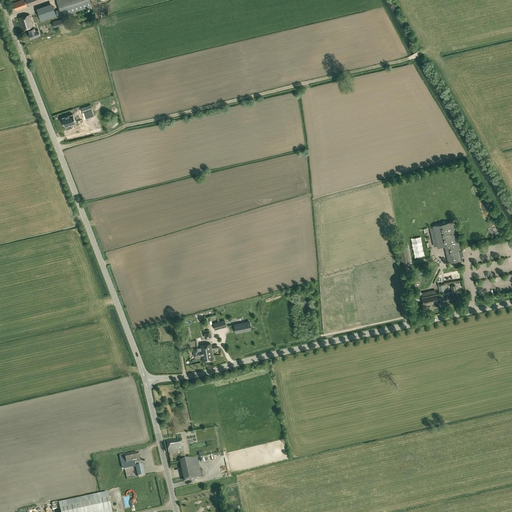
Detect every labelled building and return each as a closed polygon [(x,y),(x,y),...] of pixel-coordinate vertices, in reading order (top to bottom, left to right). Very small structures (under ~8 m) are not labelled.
[(16,10),(27,6),(24,0),(20,0),(13,3),(16,10)] [(55,10),(58,17),(92,6),(89,0),(56,0),(57,1),(59,8),(55,10)] [(57,15),(52,3),(37,8),(41,21),(57,15)] [(33,26),(30,14),(18,17),(21,30),(33,26)] [(52,21),(54,28),(65,25),(63,18),(52,21)] [(30,32),(29,33),(31,38),(40,35),(38,29),(35,31),(34,27),(29,29),(30,32)] [(90,103),(73,108),(74,113),(91,109),(90,103)] [(66,130),(73,128),(72,127),(71,124),(76,123),(73,114),(62,118),(65,127),(66,129),(66,130)] [(103,120),(75,130),(78,138),(106,128),(103,120)] [(460,260),(459,252),(460,252),(454,222),(434,226),(438,247),(445,246),(449,263),(460,260)] [(408,247),(399,248),(402,264),(411,262),(408,247)] [(457,291),(455,286),(451,287),(452,292),(446,293),(448,301),(459,299),(457,291)] [(422,297),(424,304),(438,301),(436,294),(435,290),(422,293),(422,297)] [(209,317),(211,322),(221,319),(219,314),(209,317)] [(248,330),(248,327),(251,327),(249,321),(237,324),(238,326),(235,327),(236,333),(248,330)] [(198,349),(193,350),(194,357),(202,355),(203,361),(214,359),(211,344),(200,345),(201,351),(198,351),(198,349)] [(183,451),(181,439),(167,442),(169,454),(183,451)] [(143,465),(141,466),(140,462),(138,453),(125,456),(125,454),(120,455),(122,467),(125,469),(136,466),(138,477),(145,475),(143,465)] [(202,478),(197,458),(180,461),(184,481),(202,478)] [(59,503),(60,511),(111,511),(108,492),(59,503)]
